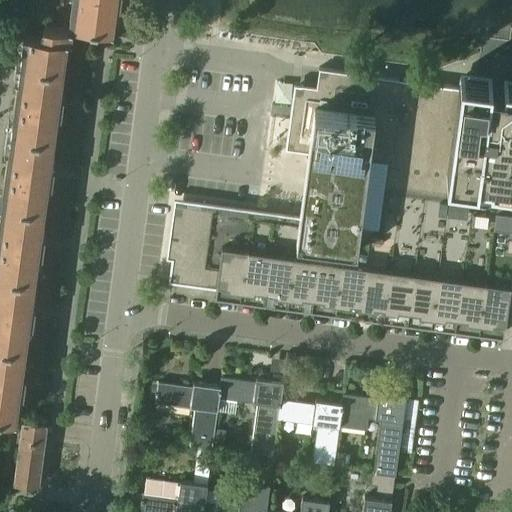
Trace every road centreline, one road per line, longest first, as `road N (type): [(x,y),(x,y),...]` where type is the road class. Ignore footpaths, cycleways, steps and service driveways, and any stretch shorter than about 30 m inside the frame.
road 1 (residential): [(511,365),(121,312)]
road 2 (residential): [(121,312),(164,0)]
road 3 (residential): [(88,511),(121,312)]
